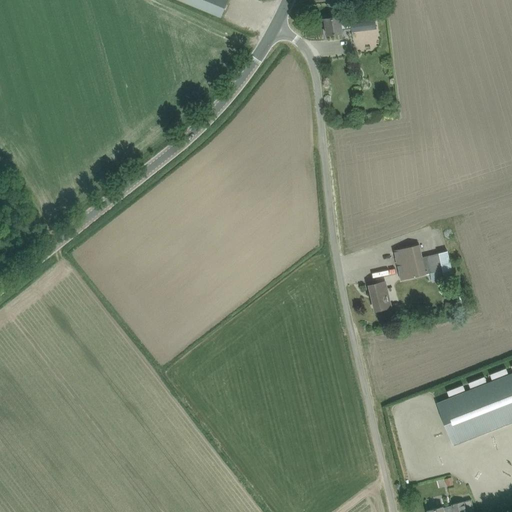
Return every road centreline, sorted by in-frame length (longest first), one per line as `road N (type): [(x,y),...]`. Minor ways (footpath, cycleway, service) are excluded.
road 1 (unclassified): [(393,511),(332,246),(313,59),(277,24)]
road 2 (tertiary): [(0,286),(185,138),(236,87),(277,24)]
